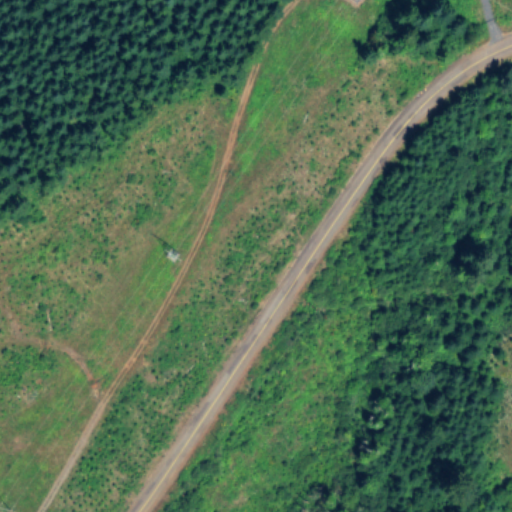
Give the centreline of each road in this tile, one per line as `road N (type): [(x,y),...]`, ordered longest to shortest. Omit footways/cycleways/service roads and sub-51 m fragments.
road 1 (tertiary): [(127,511),(400,116),(454,70),(511,39)]
road 2 (track): [(39,511),(139,364),(256,71),(299,0)]
road 3 (track): [(118,394),(65,351),(0,357)]
